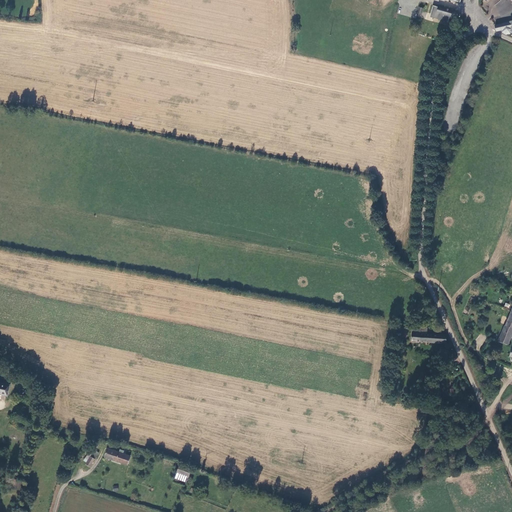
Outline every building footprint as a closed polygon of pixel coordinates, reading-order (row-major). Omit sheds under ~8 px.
[(448,16),(441,14),(435,12),(437,7),(433,6),(430,17),(448,22),(450,15),(448,15),(448,16)] [(456,12),(452,10),(443,7),(443,8),(437,7),(435,12),(441,14),(448,16),(448,15),(450,15),(455,17),(456,12)] [(511,20),(495,24),(496,31),(501,30),(502,32),(506,35),(510,34),(511,34),(511,20)] [(511,309),(499,341),(508,345),(511,335),(511,309)] [(421,331),(412,330),(411,338),(445,341),(445,334),(426,332),(421,332),(421,331)] [(10,385),(0,382),(0,393),(7,396),(10,385)] [(89,450),(97,455),(99,451),(91,446),(89,450)] [(103,457),(127,464),(130,455),(106,448),(103,457)] [(89,467),(97,455),(89,450),(81,462),(89,467)] [(185,481),(190,468),(179,464),(174,477),(185,481)]
